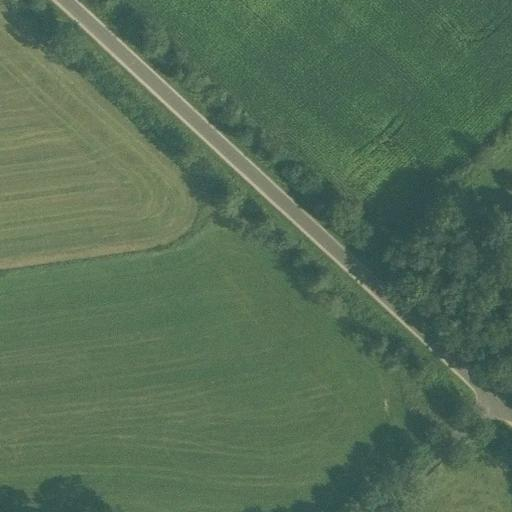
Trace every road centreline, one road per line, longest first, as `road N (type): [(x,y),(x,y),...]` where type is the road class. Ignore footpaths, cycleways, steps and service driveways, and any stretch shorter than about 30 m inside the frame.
road 1 (unclassified): [(68,0),(495,399)]
road 2 (unclassified): [(376,511),(495,399)]
